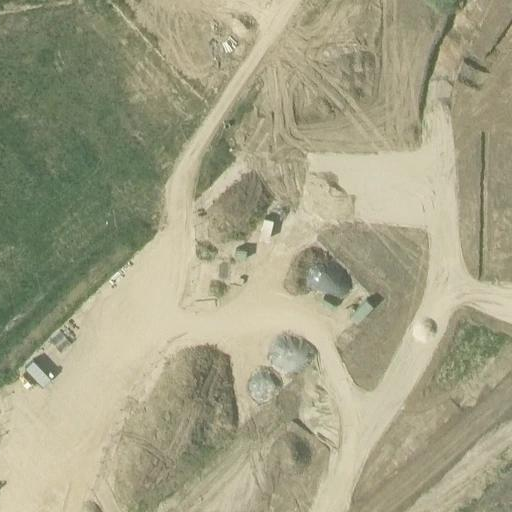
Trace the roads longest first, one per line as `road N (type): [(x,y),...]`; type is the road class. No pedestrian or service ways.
road 1 (unknown): [(479,0),(434,92),(446,290),(413,363),(365,425),(321,511)]
road 2 (unknown): [(440,190),(307,189)]
